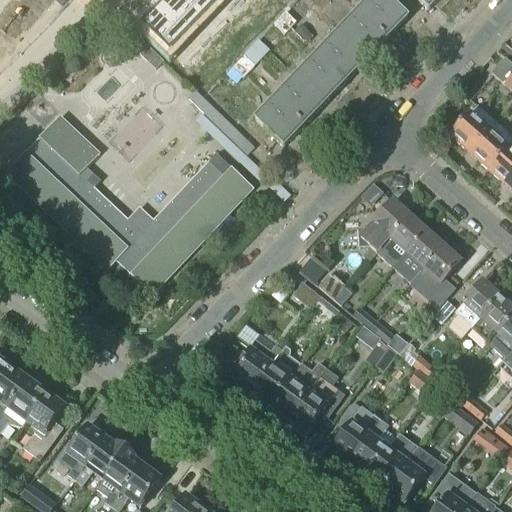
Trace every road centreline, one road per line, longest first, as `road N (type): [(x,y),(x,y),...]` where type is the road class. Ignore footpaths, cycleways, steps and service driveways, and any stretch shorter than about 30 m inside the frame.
road 1 (residential): [(154,397),(386,139)]
road 2 (residential): [(154,397),(0,276)]
road 3 (residential): [(310,511),(154,397)]
road 4 (residential): [(386,139),(511,7)]
road 5 (residential): [(386,139),(511,255)]
road 6 (residential): [(0,87),(84,0)]
